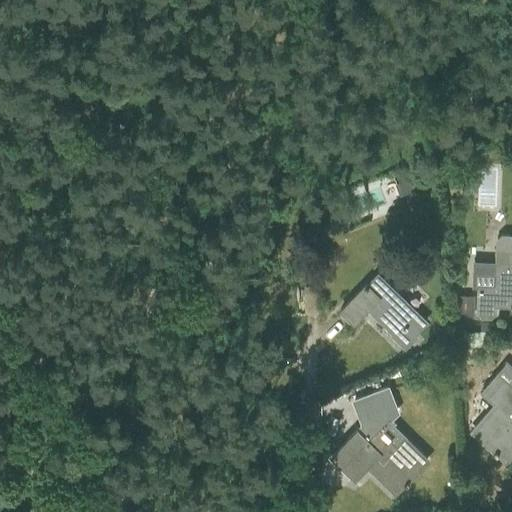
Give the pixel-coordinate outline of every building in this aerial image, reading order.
[(407,181),(395,184),(399,194),(410,191),(407,181)] [(499,234),(494,239),(491,287),(476,286),(474,315),(479,321),(488,321),(494,314),(495,304),(511,304),(511,238),(508,234),(499,234)] [(323,279),(325,244),(307,243),(306,262),(306,279),(323,279)] [(391,335),(404,347),(415,335),(413,333),(425,321),(377,274),(366,285),(365,284),(340,309),(353,322),(368,306),(394,331),(391,335)] [(455,295),(454,316),(471,317),(472,296),(455,295)] [(495,406),(472,432),(504,460),(511,450),(511,386),(497,373),(488,383),(481,392),(488,399),(496,405),(495,406)] [(356,430),(331,455),(354,478),(370,462),(396,488),(398,489),(411,476),(416,471),(427,461),(404,436),(394,446),(379,431),(368,442),(356,430)]
